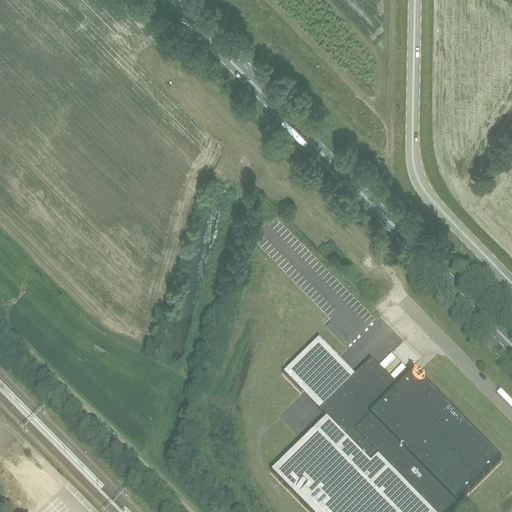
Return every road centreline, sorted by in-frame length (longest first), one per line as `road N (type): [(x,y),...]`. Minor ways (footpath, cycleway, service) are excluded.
road 1 (primary): [(511,346),(169,0)]
road 2 (tertiary): [(511,282),(416,176),(414,0)]
road 3 (unknown): [(425,324),(406,321),(372,333),(295,394),(307,429)]
road 4 (unclassified): [(511,412),(404,303)]
